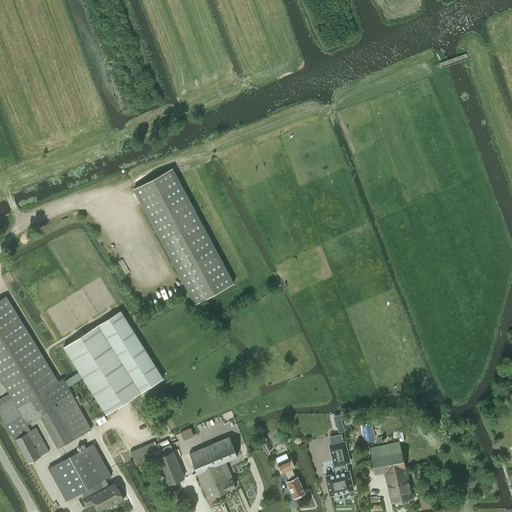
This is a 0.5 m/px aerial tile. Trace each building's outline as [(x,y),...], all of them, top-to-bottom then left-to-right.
[(195,303),(234,282),(173,167),(134,188),(195,303)] [(6,296),(0,299),(0,377),(9,393),(0,398),(0,414),(5,423),(4,423),(13,439),(15,438),(28,462),(49,451),(36,427),(35,427),(30,430),(27,423),(40,416),(57,447),(91,429),(69,386),(65,380),(64,378),(58,381),(6,296)] [(114,314),(64,346),(80,371),(80,372),(83,377),(106,413),(156,383),(163,378),(134,332),(133,330),(131,327),(121,310),(114,314)] [(194,435),(190,427),(180,431),(184,439),(194,435)] [(374,438),(372,427),(363,428),(365,440),(374,438)] [(190,452),(197,472),(210,467),(220,493),(236,487),(225,461),(238,456),(230,436),(230,437),(213,443),(190,452)] [(271,449),(267,440),(262,443),(266,451),(271,449)] [(345,441),(329,444),(334,464),(332,465),(334,473),(325,475),(330,495),(353,489),(348,468),(347,468),(345,460),(349,460),(345,441)] [(392,502),(412,497),(405,467),(406,467),(399,442),(370,448),(375,472),(385,470),(392,502)] [(93,445),(55,465),(48,468),(66,499),(84,490),(87,496),(83,498),(87,505),(93,501),(98,510),(114,502),(115,503),(124,499),(115,483),(105,488),(101,481),(111,476),(93,445)] [(157,456),(168,483),(185,476),(174,449),(157,456)] [(289,459),(278,463),(282,472),(286,470),(286,471),(287,472),(287,473),(289,476),(290,480),(288,481),(287,481),(294,496),(304,492),(300,483),(297,476),(295,477),(294,475),(292,471),(291,468),(295,466),(291,457),(289,459)] [(197,472),(208,498),(220,493),(210,467),(197,472)]
